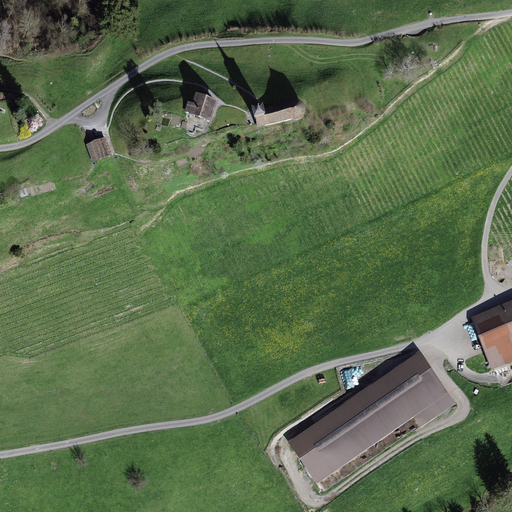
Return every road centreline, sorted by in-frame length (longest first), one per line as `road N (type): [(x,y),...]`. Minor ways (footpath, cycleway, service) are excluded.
road 1 (unclassified): [(511,291),(426,340),(309,372),(226,414),(0,455)]
road 2 (track): [(511,10),(357,40),(198,42),(166,51),(69,117)]
